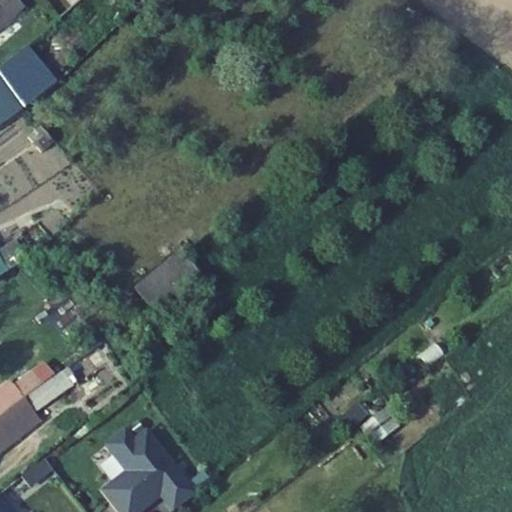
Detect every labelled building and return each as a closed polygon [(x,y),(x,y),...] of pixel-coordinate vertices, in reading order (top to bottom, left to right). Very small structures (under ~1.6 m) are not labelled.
[(0,0),(0,30),(23,9),(14,0),(0,0)] [(25,48),(0,70),(0,129),(39,98),(15,71),(31,56),(25,48)] [(0,277),(25,261),(14,243),(0,252),(0,277)] [(152,314),(199,275),(179,252),(132,291),(152,314)] [(66,369),(38,390),(47,402),(75,382),(66,369)] [(0,411),(3,416),(24,401),(12,384),(0,393),(0,411)] [(3,416),(0,418),(0,452),(38,423),(32,414),(47,402),(38,390),(24,401),(3,416)] [(309,415),(320,427),(330,418),(320,406),(309,415)] [(374,448),(399,428),(385,410),(359,430),(374,448)] [(168,511),(175,511),(194,497),(144,434),(132,444),(123,433),(103,449),(124,476),(100,495),(113,511),(142,511),(159,499),(168,511)]
